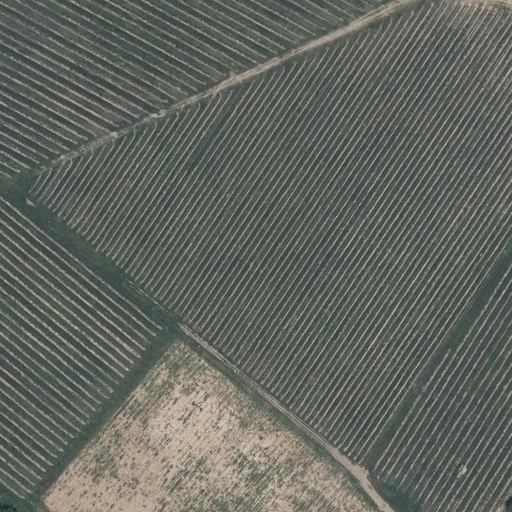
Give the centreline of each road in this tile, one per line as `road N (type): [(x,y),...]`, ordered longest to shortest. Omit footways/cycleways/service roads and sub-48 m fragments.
road 1 (track): [(6,185),(407,0)]
road 2 (track): [(511,252),(366,472),(368,487),(391,511)]
